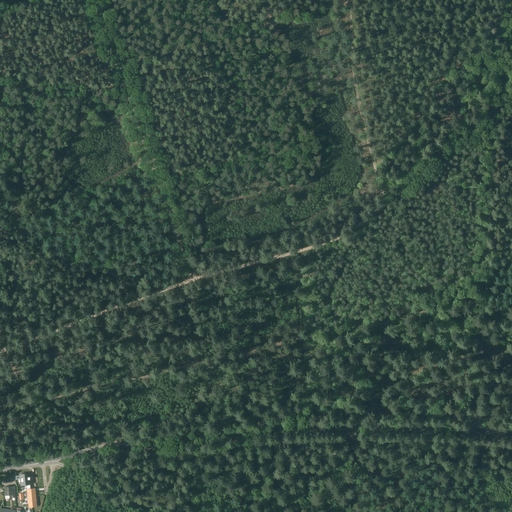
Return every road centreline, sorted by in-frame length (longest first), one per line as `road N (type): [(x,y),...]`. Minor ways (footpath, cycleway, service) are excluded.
road 1 (secondary): [(511,434),(313,427),(51,458)]
road 2 (track): [(495,109),(349,233),(190,280)]
road 3 (track): [(383,203),(353,80),(349,3)]
road 4 (track): [(190,280),(0,351)]
road 5 (track): [(130,302),(115,276),(54,252),(24,225)]
road 6 (track): [(485,298),(475,430)]
